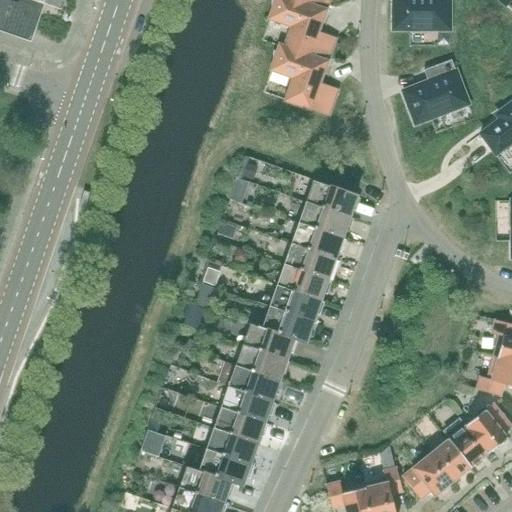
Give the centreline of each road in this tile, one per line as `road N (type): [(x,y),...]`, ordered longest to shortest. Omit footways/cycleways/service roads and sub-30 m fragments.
road 1 (residential): [(278,511),(403,208)]
road 2 (tertiary): [(0,345),(86,102)]
road 3 (residential): [(374,0),(367,68),(375,131),(403,208)]
road 4 (residential): [(403,208),(443,254),(511,297)]
